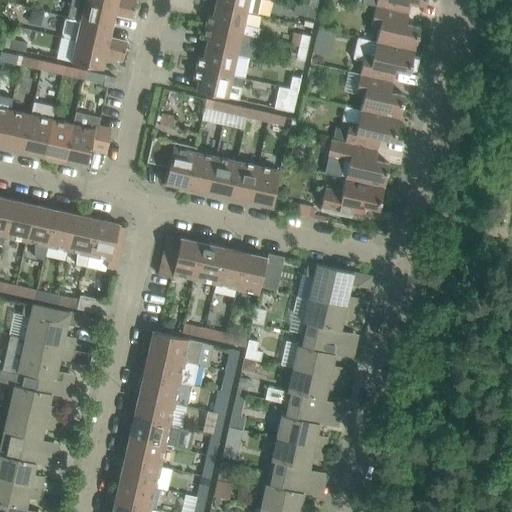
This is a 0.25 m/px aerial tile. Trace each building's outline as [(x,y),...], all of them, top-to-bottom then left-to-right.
[(69,0),(66,16),(80,19),(111,26),(114,14),(132,18),(134,9),(94,0),(69,0)] [(94,0),(134,9),(135,0),(94,0)] [(259,0),(215,0),(214,5),(246,12),(257,14),(259,0)] [(362,0),(362,2),(375,5),(403,12),(406,12),(408,13),(408,12),(410,1),(424,5),(425,0),(362,0)] [(314,18),(316,6),(308,4),(305,16),(314,18)] [(208,13),(205,25),(241,33),(257,37),(259,27),(257,27),(259,19),(245,16),(246,12),(214,5),(212,14),(208,13)] [(405,24),(408,13),(406,12),(403,12),(375,5),(370,25),(379,27),(375,41),(414,50),(419,27),(405,24)] [(33,23),(42,18),(43,12),(30,9),(27,22),(33,23)] [(111,26),(80,19),(66,16),(62,37),(75,40),(124,51),(126,41),(109,37),(111,26)] [(205,25),(202,37),(207,38),(205,47),(236,54),(248,57),(252,58),(257,37),(241,33),(205,25)] [(298,46),(307,48),(310,36),(301,34),(298,46)] [(0,36),(0,45),(0,46),(7,47),(24,51),(26,42),(9,38),(0,36)] [(391,80),(392,81),(392,80),(395,69),(409,73),(409,71),(416,70),(419,57),(413,54),(414,50),(375,41),(357,37),(352,59),(362,61),(359,73),(388,80),(391,80)] [(71,57),(70,61),(102,68),(104,57),(122,60),(124,51),(75,40),(71,57)] [(307,48),(298,46),(295,58),(304,60),(307,48)] [(248,57),(236,54),(205,47),(203,56),(198,55),(195,67),(243,78),(248,57)] [(20,63),(21,56),(7,52),(5,60),(20,63)] [(21,56),(20,63),(34,67),(36,59),(21,56)] [(63,65),(49,62),(47,70),(62,73),(63,65)] [(63,65),(62,73),(76,76),(78,68),(63,65)] [(243,78),(195,67),(193,79),(197,80),(195,90),(238,99),(243,78)] [(105,75),(83,70),(82,78),(103,82),(105,75)] [(392,81),(391,80),(388,80),(359,73),(355,93),(363,95),(360,109),(399,118),(404,95),(390,92),(392,81)] [(105,75),(103,82),(103,84),(107,85),(113,87),(115,77),(105,75)] [(289,88),(297,90),(300,78),(291,76),(289,88)] [(275,98),(273,107),(292,111),(297,90),(289,88),(286,100),(275,98)] [(12,98),(0,95),(0,144),(1,145),(9,110),(12,98)] [(226,111),(228,103),(214,100),(212,108),(226,111)] [(43,155),(51,119),(54,107),(33,103),(30,114),(22,150),(43,155)] [(228,103),(226,111),(240,114),(242,107),(228,103)] [(348,122),(344,141),(377,149),(380,138),(394,141),(399,118),(360,109),(357,124),(348,122)] [(22,150),(30,114),(9,110),(1,145),(22,150)] [(254,117),(268,121),(270,113),(256,110),(254,117)] [(75,112),(72,124),(51,119),(43,155),(64,159),(75,113),(75,112)] [(175,115),(161,112),(158,124),(172,127),(175,115)] [(111,128),(98,125),(99,118),(75,113),(64,159),(86,164),(90,148),(105,152),(111,128)] [(282,124),(284,116),(270,113),(268,121),(282,124)] [(164,182),(186,187),(194,151),(173,146),(174,142),(152,137),(151,137),(146,162),(168,166),(164,182)] [(331,138),(323,172),(345,177),(383,186),(389,163),(375,160),(377,149),(344,141),(331,138)] [(215,156),(194,151),(186,187),(207,192),(215,156)] [(207,192),(228,196),(236,161),(215,156),(207,192)] [(228,196),(249,201),(257,165),(236,161),(228,196)] [(279,170),(257,165),(249,201),(271,206),(279,170)] [(345,177),(341,191),(325,188),(320,210),(357,218),(359,219),(361,219),(364,206),(378,209),(383,186),(345,177)] [(0,243),(2,244),(4,235),(12,199),(0,196),(0,243)] [(4,235),(25,240),(33,204),(12,199),(4,235)] [(54,209),(33,204),(25,240),(35,242),(35,257),(43,259),(46,245),(54,209)] [(296,214),(312,218),(312,217),(313,213),(314,208),(298,204),(296,214)] [(46,245),(67,249),(75,214),(54,209),(46,245)] [(86,267),(88,254),(97,218),(75,214),(67,249),(76,251),(75,264),(86,267)] [(88,254),(108,258),(106,266),(116,269),(126,227),(118,225),(118,223),(97,218),(88,254)] [(172,273),(194,278),(202,242),(180,237),(180,238),(168,236),(167,235),(158,274),(171,277),(172,273)] [(223,247),(202,242),(194,278),(215,283),(223,247)] [(215,283),(236,287),(244,252),(223,247),(215,283)] [(266,257),(244,252),(236,287),(258,292),(266,257)] [(266,266),(280,269),(282,257),(269,254),(266,266)] [(313,276),(307,298),(356,309),(358,301),(347,298),(353,272),(307,262),(304,274),(313,276)] [(0,285),(0,290),(13,294),(15,286),(1,283),(0,285)] [(13,294),(27,297),(29,289),(15,286),(13,294)] [(43,292),(41,300),(55,303),(57,295),(43,292)] [(106,315),(109,301),(79,294),(76,308),(106,315)] [(71,299),(57,295),(55,303),(69,306),(71,299)] [(356,309),(307,298),(300,333),(337,341),(343,315),(354,318),(356,309)] [(29,316),(24,338),(72,349),(74,340),(63,338),(69,312),(23,302),(21,314),(29,316)] [(188,333),(203,337),(204,329),(190,326),(188,333)] [(219,332),(204,329),(203,337),(217,340),(219,332)] [(152,330),(147,352),(197,364),(202,342),(152,330)] [(300,333),(292,367),(340,379),(342,370),(331,368),(337,341),(300,333)] [(12,335),(4,370),(16,373),(54,381),(59,355),(70,358),(72,349),(24,338),(12,335)] [(246,346),(247,341),(247,339),(233,335),(231,343),(246,346)] [(246,346),(244,357),(256,359),(260,360),(262,350),(256,349),(258,340),(248,338),(247,339),(246,346)] [(192,385),(197,364),(147,352),(143,374),(192,385)] [(229,355),(226,370),(234,372),(237,357),(229,355)] [(292,367),(284,402),(321,411),(327,385),(338,387),(340,379),(292,367)] [(16,373),(4,370),(0,369),(0,381),(14,384),(8,408),(57,418),(59,410),(48,407),(54,381),(16,373)] [(230,386),(234,372),(226,370),(223,384),(230,386)] [(143,374),(138,395),(173,403),(187,406),(192,385),(143,374)] [(239,377),(236,392),(245,394),(248,379),(239,377)] [(216,390),(211,411),(216,412),(224,414),(229,393),(221,391),(216,390)] [(241,408),(245,394),(236,392),(233,406),(241,408)] [(138,395),(133,416),(169,424),(173,403),(138,395)] [(316,437),(321,411),(284,402),(276,437),(324,448),(326,439),(316,437)] [(8,408),(1,442),(38,451),(44,425),(55,427),(57,418),(8,408)] [(213,427),(221,428),(224,414),(216,412),(213,427)] [(133,416),(128,437),(164,445),(173,447),(178,426),(169,424),(133,416)] [(128,437),(124,458),(159,466),(164,445),(128,437)] [(276,437),(268,472),(306,480),(312,454),(323,457),(324,448),(276,437)] [(215,456),(218,442),(210,440),(207,455),(215,456)] [(1,442),(0,444),(0,478),(41,488),(43,479),(32,477),(38,451),(1,442)] [(224,444),(222,454),(237,457),(239,447),(224,444)] [(211,471),(215,456),(207,455),(204,469),(211,471)] [(124,458),(119,479),(154,487),(159,466),(124,458)] [(268,472),(260,506),(285,511),(309,511),(311,509),(300,506),(306,480),(268,472)] [(0,511),(24,511),(29,494),(39,496),(41,488),(0,478),(0,511)] [(119,479),(114,500),(150,508),(154,487),(119,479)] [(216,480),(213,496),(228,499),(232,484),(228,483),(216,480)] [(201,482),(197,497),(205,498),(208,484),(201,482)] [(223,507),(225,499),(215,496),(213,505),(223,507)] [(194,511),(198,511),(202,511),(205,498),(197,497),(194,511)] [(114,500),(111,511),(148,511),(150,508),(114,500)]
